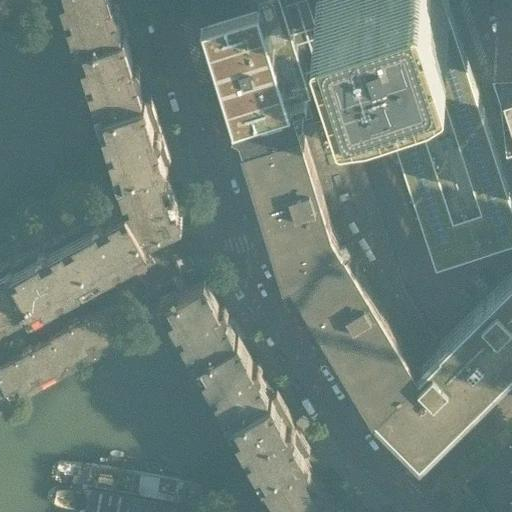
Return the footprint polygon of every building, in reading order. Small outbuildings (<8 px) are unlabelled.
[(0,0),(0,9),(10,6),(13,8),(16,7),(18,4),(22,3),(21,0),(0,0)] [(122,30),(115,9),(116,8),(118,7),(119,6),(119,5),(120,4),(120,2),(119,1),(119,0),(62,0),(77,45),(79,45),(78,44),(122,30)] [(325,43),(322,36),(310,0),(213,0),(202,3),(234,106),(236,106),(335,75),(325,43)] [(358,31),(362,29),(450,1),(449,0),(340,0),(352,33),(355,32),(358,31)] [(511,0),(503,0),(511,23),(511,0)] [(409,199),(415,215),(422,213),(436,255),(481,240),(511,230),(511,190),(450,1),(362,29),(411,178),(403,181),(409,199)] [(134,58),(133,58),(124,29),(122,30),(78,44),(79,45),(98,107),(100,106),(146,91),(145,90),(143,91),(137,70),(138,69),(139,69),(140,67),(141,67),(141,65),(141,63),(141,62),(140,60),(139,59),(138,58),(137,58),(136,58),(134,58)] [(245,136),(345,105),(335,75),(236,106),(245,136)] [(157,119),(155,119),(146,91),(100,106),(117,160),(163,146),(158,131),(159,131),(160,130),(161,129),(162,128),(163,127),(163,126),(163,124),(162,122),(161,121),(160,120),(158,119),(157,119)] [(403,285),(355,136),(345,105),(245,136),(244,137),(275,238),(277,238),(294,266),(292,267),(365,389),(377,401),(377,402),(378,403),(441,340),(430,329),(403,285)] [(182,216),(181,212),(182,209),(181,206),(178,204),(172,183),(168,167),(165,154),(163,146),(117,160),(125,185),(129,197),(106,210),(105,209),(105,208),(104,208),(103,207),(101,207),(100,206),(98,207),(96,208),(95,209),(95,211),(94,212),(94,213),(95,214),(95,215),(95,216),(89,219),(72,229),(95,270),(154,237),(152,233),(160,228),(182,216)] [(95,270),(72,229),(49,241),(48,240),(48,239),(47,239),(45,238),(44,238),(42,238),(41,238),(40,239),(39,240),(38,241),(38,243),(38,245),(38,246),(38,247),(32,250),(13,261),(35,300),(36,302),(95,270)] [(12,259),(0,265),(0,318),(35,300),(13,261),(12,259)] [(420,446),(511,354),(511,270),(441,340),(378,403),(420,446)] [(228,320),(225,314),(226,314),(227,313),(228,312),(228,310),(228,309),(228,307),(227,305),(227,304),(225,303),(223,303),(223,302),(221,303),(220,303),(219,303),(204,277),(162,300),(168,310),(194,356),(232,335),(233,335),(236,333),(228,320)] [(108,300),(79,316),(94,343),(112,333),(115,334),(119,332),(120,329),(123,327),(108,300)] [(51,331),(52,333),(67,358),(69,357),(72,358),(76,356),(77,353),(94,343),(79,316),(51,331)] [(232,335),(194,356),(195,358),(197,357),(228,412),(270,388),(259,370),(260,369),(261,368),(262,367),(262,366),(262,365),(262,363),(262,362),(261,361),(261,359),(260,359),(259,358),(258,358),(257,358),(255,358),(253,359),(238,332),(236,333),(233,335),(232,335)] [(52,333),(24,349),(39,376),(56,367),(59,368),(63,366),(64,363),(68,360),(67,358),(52,333)] [(24,349),(0,362),(0,374),(10,392),(13,390),(16,391),(20,389),(21,386),(39,376),(24,349)] [(0,374),(0,398),(3,399),(6,397),(7,394),(10,392),(0,374)] [(270,388),(228,412),(229,414),(232,413),(259,461),(301,438),(293,425),(294,424),(295,424),(296,422),(296,421),(297,420),(296,418),(296,416),(295,415),(294,415),(292,414),(291,413),(289,413),(287,414),(284,408),(272,387),(270,388)] [(323,511),(335,503),(332,499),(333,496),(331,492),(328,491),(308,456),(309,453),(301,438),(259,461),(270,481),(279,496),(258,511),(257,511),(258,511),(256,511),(254,510),(252,510),(251,510),(250,511),(249,511),(248,511),(323,511)]
